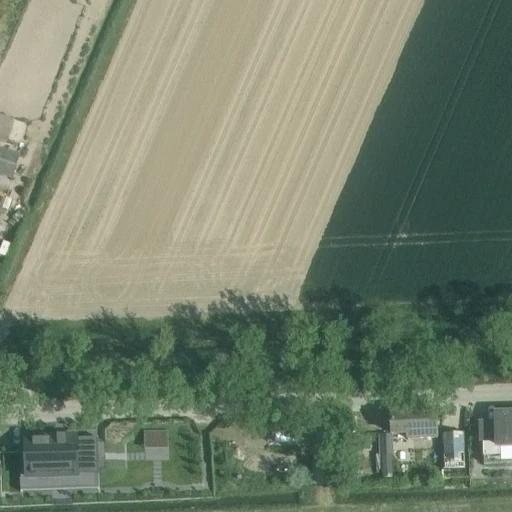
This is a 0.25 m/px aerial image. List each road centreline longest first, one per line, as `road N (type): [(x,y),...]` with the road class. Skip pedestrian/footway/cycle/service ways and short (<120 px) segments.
road 1 (track): [(511,359),(0,381)]
road 2 (unclassified): [(511,396),(0,416)]
road 3 (track): [(511,313),(2,331)]
road 4 (track): [(0,334),(24,293),(45,200),(131,0)]
